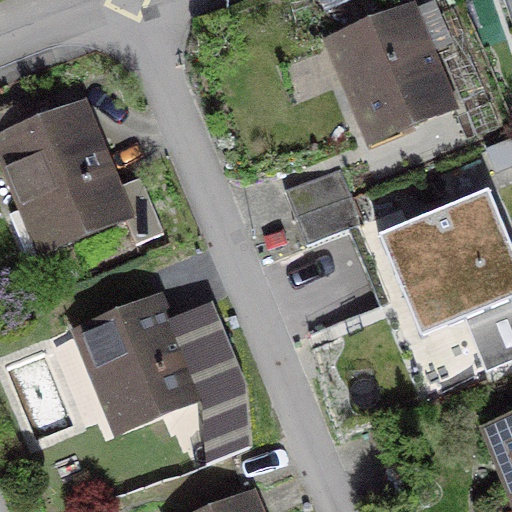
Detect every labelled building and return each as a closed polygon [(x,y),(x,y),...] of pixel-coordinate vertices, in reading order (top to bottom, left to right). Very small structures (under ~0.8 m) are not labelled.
[(415,16),(326,51),(367,154),(456,119),(415,16)] [(86,115),(0,148),(0,181),(31,260),(128,221),(86,115)] [(511,251),(489,191),(400,225),(446,342),(511,316),(511,251)] [(160,302),(71,335),(113,445),(225,402),(207,356),(184,364),(160,302)] [(511,419),(487,429),(511,489),(511,419)] [(261,511),(256,497),(217,511),(261,511)]
